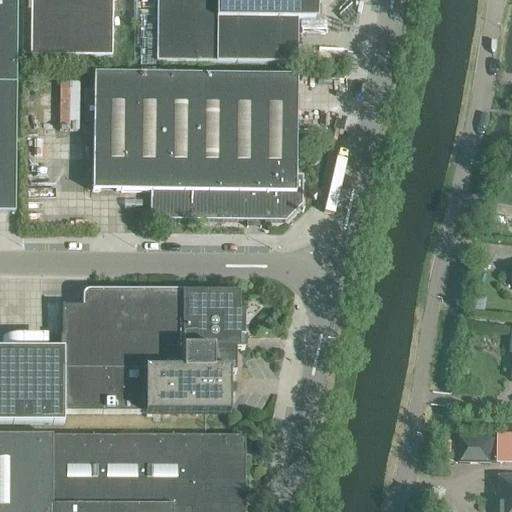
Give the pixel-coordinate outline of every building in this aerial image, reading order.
[(0,0),(0,215),(14,215),(16,0),(0,0)] [(30,0),(30,57),(112,58),(112,0),(30,0)] [(156,0),(156,64),(297,65),(297,22),(317,22),(317,0),(156,0)] [(295,178),(297,79),(93,76),(92,193),(150,194),(150,222),(246,223),(246,229),(247,229),(247,223),(260,224),(260,229),(260,224),(285,224),(301,207),(302,178),(295,178)] [(82,297),(82,300),(82,309),(64,309),(64,308),(62,308),(62,339),(60,339),(60,351),(0,350),(0,425),(63,426),(63,415),(227,415),(227,414),(223,414),(223,375),(235,375),(235,351),(234,351),(234,339),(244,339),(244,314),(238,314),(239,295),(182,295),(182,296),(95,296),(94,295),(92,294),(91,293),(89,293),(86,293),(84,295),(82,297)] [(490,465),(499,465),(499,468),(511,467),(511,436),(499,436),(499,441),(466,441),(460,440),(460,464),(490,465)] [(0,511),(243,511),(244,507),(240,507),(240,481),(244,481),(244,440),(0,439),(0,511)] [(511,511),(511,477),(500,478),(499,495),(497,495),(496,511),(511,511)]
